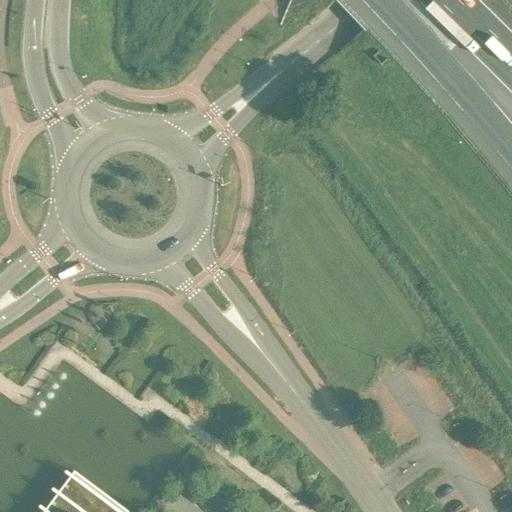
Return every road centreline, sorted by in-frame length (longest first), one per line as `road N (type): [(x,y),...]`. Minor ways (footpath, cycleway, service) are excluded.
road 1 (unclassified): [(382,511),(260,351)]
road 2 (motorway): [(387,0),(511,149)]
road 3 (tertiary): [(35,0),(38,91),(75,160)]
road 4 (tertiary): [(106,133),(63,72),(60,0)]
road 5 (unclassified): [(260,351),(237,299),(189,231)]
road 6 (unclassified): [(157,258),(260,351)]
road 7 (tertiary): [(276,76),(174,140)]
road 8 (tertiary): [(193,163),(276,76)]
